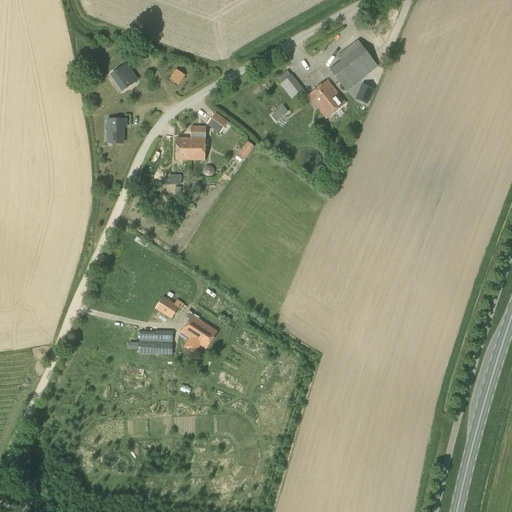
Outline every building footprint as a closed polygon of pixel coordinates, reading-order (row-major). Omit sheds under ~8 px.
[(346,91),(377,67),(358,41),(337,57),(340,62),(330,70),(346,91)] [(126,63),(110,74),(122,92),(138,81),(126,63)] [(179,85),(185,76),(175,70),(169,79),(179,85)] [(291,76),(287,72),(278,79),(282,84),(281,85),(292,99),(303,90),(292,76),(291,76)] [(346,103),(327,81),(308,96),(327,119),(346,103)] [(359,99),(369,103),(376,89),(366,84),(359,99)] [(271,116),(276,122),(288,112),(283,106),(271,116)] [(224,131),(228,125),(225,123),(227,121),(214,112),(206,124),(219,132),(221,129),(224,131)] [(124,119),(106,119),(106,144),(124,144),(124,119)] [(205,139),(206,127),(191,127),(191,138),(176,138),(176,159),(206,160),(206,139),(205,139)] [(245,160),(254,147),(247,142),(238,155),(245,160)] [(171,319),(179,307),(175,304),(177,300),(165,292),(155,309),(171,319)] [(211,327),(193,315),(182,333),(193,340),(189,345),(187,343),(185,346),(194,353),(211,327)] [(171,355),(173,332),(155,331),(154,354),(171,355)] [(152,354),(152,343),(139,342),(139,343),(128,343),(127,350),(139,351),(139,354),(152,354)]
